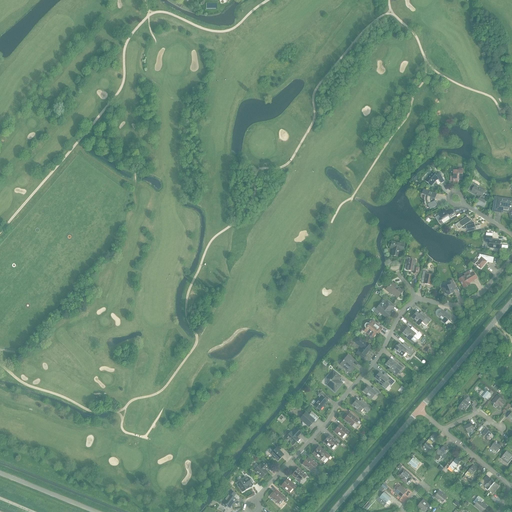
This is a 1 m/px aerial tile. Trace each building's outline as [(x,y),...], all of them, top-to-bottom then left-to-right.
[(459,179),(463,179),(463,169),(459,168),(457,170),(453,170),(453,176),(451,176),(450,182),(453,182),(453,183),(459,183),(459,179)] [(439,173),(436,176),(432,172),(425,180),(431,186),(438,178),(441,184),(444,182),(440,174),(439,173)] [(479,196),(477,199),(481,201),(481,200),(482,201),(481,201),(485,203),(488,197),(484,195),(484,196),(483,195),(485,191),(478,187),(471,183),(469,187),(470,187),(468,190),(471,191),(471,192),(479,196)] [(430,209),(437,205),(435,201),(435,199),(437,194),(424,190),(422,194),(425,195),(424,199),(425,202),(425,203),(426,206),(428,205),(430,209)] [(507,202),(502,201),(503,199),(497,198),(497,199),(495,199),(494,203),(495,203),(495,205),(496,206),(495,211),(502,212),(502,211),(509,212),(511,219),(511,218),(511,200),(507,200),(507,202)] [(442,224),(456,216),(452,209),(447,213),(445,210),(439,214),(442,220),(440,221),(442,224)] [(480,225),(475,226),(475,224),(474,223),(473,222),(472,222),(471,221),(470,221),(467,217),(455,225),(459,229),(461,228),(462,228),(463,229),(464,229),(465,229),(467,229),(467,232),(481,228),(480,225)] [(490,247),(500,249),(500,241),(492,240),(492,236),(486,236),(485,242),(489,243),(490,244),(490,247)] [(400,242),(400,243),(391,241),(391,242),(389,242),(388,246),(390,247),(389,248),(392,249),(391,255),(397,257),(398,251),(400,250),(403,251),(404,243),(400,242)] [(488,262),(492,263),(494,258),(480,254),(479,256),(477,258),(479,259),(475,264),(477,266),(477,267),(479,269),(480,268),(481,269),(486,263),(487,263),(488,262)] [(411,259),(410,260),(408,259),(406,270),(413,271),(413,273),(417,274),(418,268),(414,267),(415,261),(413,260),(411,259)] [(473,272),(473,273),(470,268),(468,270),(471,274),(466,277),(465,276),(464,277),(463,276),(462,275),(460,277),(459,278),(460,279),(459,279),(464,288),(470,284),(469,283),(477,278),(473,272)] [(423,283),(430,285),(432,275),(425,274),(426,272),(423,271),(422,278),(424,278),(423,283)] [(448,295),(454,292),(452,287),(455,286),(452,280),(448,282),(450,285),(442,288),(444,293),(446,291),(448,295)] [(397,298),(403,291),(392,282),(388,287),(387,286),(385,289),(389,293),(389,292),(397,298)] [(391,313),(389,311),(393,306),(387,301),(383,306),(380,304),(376,309),(374,311),(377,314),(379,312),(387,318),(391,313)] [(448,311),(445,313),(442,310),(437,316),(442,320),(441,321),(444,324),(445,322),(448,319),(453,322),(456,318),(448,311)] [(422,313),(420,315),(416,312),(412,317),(416,321),(415,322),(419,325),(420,324),(423,327),(426,324),(427,324),(431,320),(422,313)] [(382,328),(371,321),(369,324),(369,323),(368,323),(367,323),(366,323),(366,324),(365,324),(365,325),(365,326),(365,327),(365,328),(366,328),(364,331),(373,338),(376,332),(378,333),(382,328)] [(413,328),(411,330),(407,327),(403,333),(407,336),(406,338),(414,344),(417,340),(418,340),(421,335),(413,328)] [(365,356),(364,355),(371,347),(359,337),(359,338),(358,338),(355,341),(355,342),(362,348),(359,351),(358,350),(355,354),(362,359),(365,356)] [(405,344),(403,347),(399,343),(394,349),(399,353),(398,354),(401,357),(402,355),(402,356),(405,352),(410,356),(413,352),(405,344)] [(340,364),(350,373),(354,368),(351,365),(355,361),(348,355),(340,364)] [(396,360),(394,362),(390,359),(385,364),(390,368),(389,369),(396,375),(400,371),(404,367),(396,360)] [(326,385),(335,392),(341,383),(338,380),(340,377),(333,371),(327,378),(330,381),(326,385)] [(386,374),(384,376),(379,372),(374,378),(379,382),(378,383),(381,386),(382,385),(383,385),(385,382),(390,386),(394,381),(386,374)] [(374,388),(372,390),(368,386),(363,391),(368,396),(367,397),(370,399),(371,398),(375,395),(376,396),(380,392),(374,388)] [(488,400),(492,395),(484,388),(482,391),(482,390),(479,394),(485,399),(485,398),(488,400)] [(313,405),(319,410),(327,401),(324,399),(326,396),(321,392),(319,394),(321,396),(313,405)] [(470,404),(469,403),(472,399),(469,396),(466,400),(465,399),(458,407),(461,409),(463,407),(466,409),(470,404)] [(499,405),(502,407),(505,403),(497,396),(492,402),(494,404),(494,405),(494,406),(495,407),(496,407),(497,406),(499,405)] [(362,400),(360,403),(356,400),(352,405),(357,409),(356,410),(359,413),(360,412),(363,408),(367,412),(371,408),(362,400)] [(311,412),(309,415),(305,412),(302,415),(302,416),(302,417),(300,420),(302,422),(303,425),(306,425),(309,427),(314,421),(315,422),(318,418),(311,412)] [(354,416),(352,419),(348,415),(344,420),(351,426),(355,429),(357,426),(354,423),(355,422),(357,423),(359,424),(361,422),(358,421),(359,420),(354,416)] [(464,427),(468,433),(471,432),(471,431),(474,429),(471,423),(464,427)] [(486,429),(482,426),(478,430),(482,434),(482,435),(488,439),(490,437),(489,436),(492,433),(486,429)] [(344,428),(342,430),(338,427),(334,431),(341,438),(345,433),(347,435),(349,432),(344,428)] [(298,439),(296,437),(301,433),(296,428),(292,433),(290,432),(286,437),(291,442),(290,443),(292,445),(298,439)] [(424,446),(429,450),(432,447),(431,445),(439,436),(435,433),(426,443),(424,446)] [(333,439),(331,441),(327,438),(323,442),(331,449),(335,444),(336,446),(338,443),(333,439)] [(493,450),(496,452),(501,446),(495,442),(490,448),(493,450)] [(270,454),(278,461),(283,455),(279,450),(282,447),(277,443),(274,446),(276,448),(270,454)] [(444,454),(444,453),(449,447),(445,444),(439,452),(437,450),(432,456),(438,460),(443,454),(444,454)] [(323,450),(321,452),(317,448),(313,453),(323,462),(327,458),(328,459),(330,456),(323,450)] [(501,459),(508,464),(511,459),(511,455),(507,451),(501,459)] [(449,467),(453,470),(462,458),(459,455),(449,467)] [(409,463),(415,469),(420,463),(413,458),(409,463)] [(312,461),(310,463),(306,459),(302,464),(310,471),(313,466),(315,467),(317,465),(312,461)] [(265,470),(268,467),(264,462),(261,466),(260,465),(258,466),(256,464),(254,466),(254,467),(256,469),(254,470),(261,478),(267,472),(265,470)] [(465,475),(469,478),(477,468),(473,465),(465,475)] [(402,479),(406,483),(412,476),(403,469),(398,475),(402,479)] [(302,472),(300,474),(295,470),(291,475),(299,482),(303,477),(304,478),(306,476),(302,472)] [(247,486),(252,483),(248,477),(243,480),(237,484),(238,484),(237,485),(237,486),(238,487),(239,488),(239,487),(242,492),(249,488),(247,486)] [(485,487),(492,494),(498,486),(494,483),(495,482),(491,480),(485,487)] [(291,483),(289,485),(285,481),(281,486),(288,493),(292,488),(294,489),(296,487),(291,483)] [(395,492),(401,498),(406,491),(400,486),(395,492)] [(232,505),(233,505),(237,500),(233,497),(236,494),(228,489),(226,492),(228,494),(221,502),(223,504),(222,505),(223,506),(224,507),(226,507),(226,506),(230,508),(232,505)] [(281,494),(279,496),(274,492),(270,497),(278,504),(282,499),(283,500),(285,498),(281,494)] [(379,497),(388,505),(389,505),(391,502),(391,501),(389,500),(391,498),(384,492),(379,497)] [(443,502),(447,497),(441,492),(440,494),(438,493),(435,497),(438,500),(439,499),(443,502)] [(484,503),(483,504),(481,502),(483,500),(479,497),(478,497),(474,502),(476,504),(474,506),(481,511),(482,509),(484,510),(487,506),(484,503)] [(418,506),(424,511),(429,505),(423,499),(418,506)]
